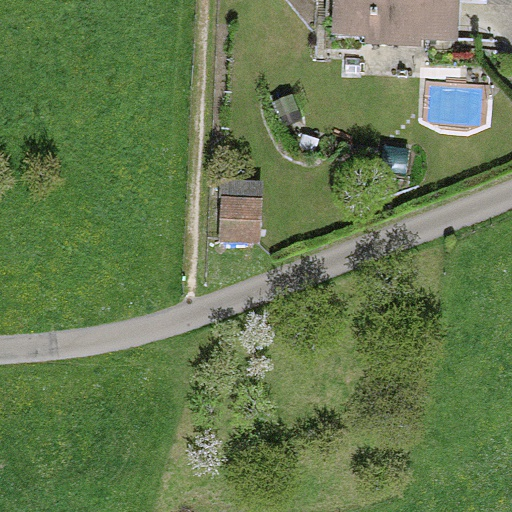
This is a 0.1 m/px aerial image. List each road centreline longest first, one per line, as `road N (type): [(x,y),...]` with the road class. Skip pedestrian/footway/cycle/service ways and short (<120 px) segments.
road 1 (residential): [(511,193),(187,320)]
road 2 (track): [(187,320),(93,344),(0,352)]
